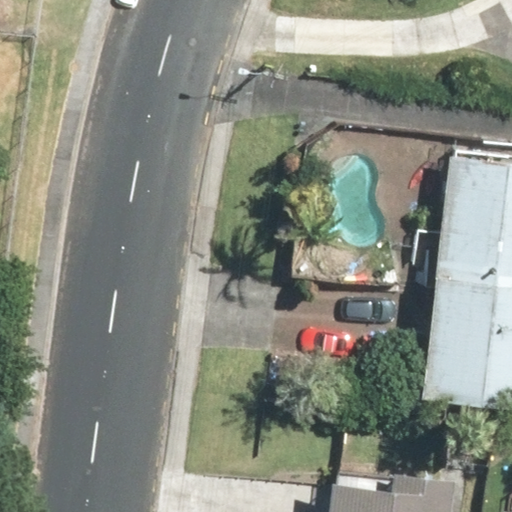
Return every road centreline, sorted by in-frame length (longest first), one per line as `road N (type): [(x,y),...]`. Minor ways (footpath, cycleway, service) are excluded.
road 1 (tertiary): [(89,511),(138,183),(188,0)]
road 2 (unknown): [(169,47),(329,75),(511,92)]
